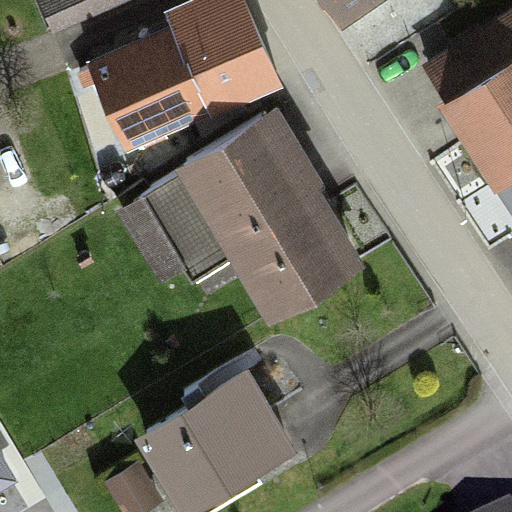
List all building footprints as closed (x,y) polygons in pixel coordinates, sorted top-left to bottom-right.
[(41,0),(55,31),(127,0),(41,0)] [(241,0),(223,0),(173,22),(180,39),(207,101),(215,119),(281,90),(241,0)] [(324,0),(344,29),(387,0),(324,0)] [(448,119),(511,79),(511,22),(422,78),(448,119)] [(131,135),(207,101),(180,39),(103,73),(131,135)] [(511,79),(448,119),(500,203),(511,195),(511,79)] [(266,125),(189,174),(234,243),(285,323),(362,273),(266,125)] [(164,288),(234,243),(189,174),(120,219),(164,288)] [(511,195),(500,203),(511,222),(511,195)] [(249,383),(145,444),(185,511),(215,511),(297,465),(249,383)] [(0,439),(0,477),(17,467),(0,439)]
